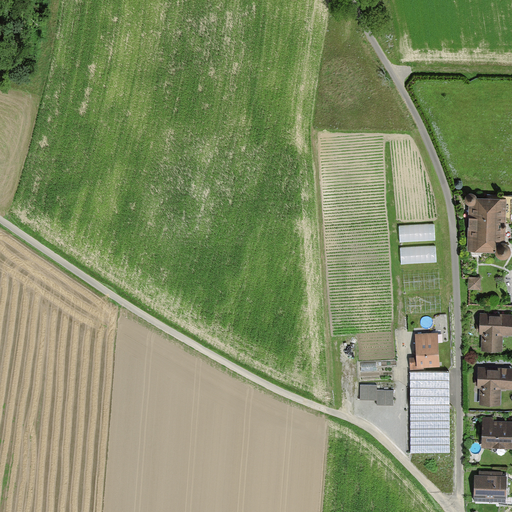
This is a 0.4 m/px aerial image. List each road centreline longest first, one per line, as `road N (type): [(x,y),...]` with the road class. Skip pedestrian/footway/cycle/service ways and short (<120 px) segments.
road 1 (track): [(0,219),(189,343),(276,390),(364,424),(453,511)]
road 2 (track): [(354,0),(446,182),(463,511)]
